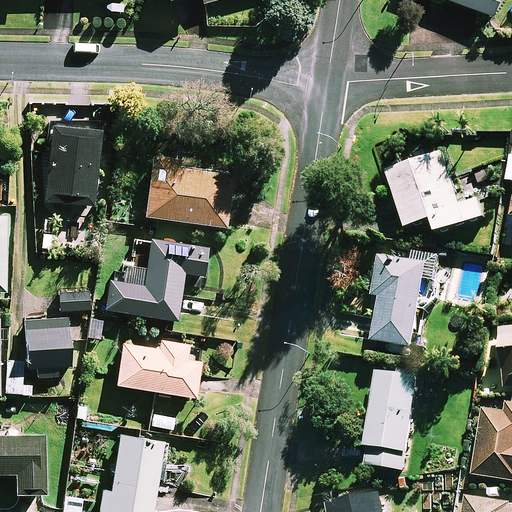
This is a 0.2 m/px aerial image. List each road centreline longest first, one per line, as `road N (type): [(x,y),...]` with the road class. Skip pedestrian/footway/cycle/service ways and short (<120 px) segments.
road 1 (residential): [(327,84),(260,511)]
road 2 (residential): [(0,59),(155,63),(327,84)]
road 3 (residential): [(327,84),(511,72)]
